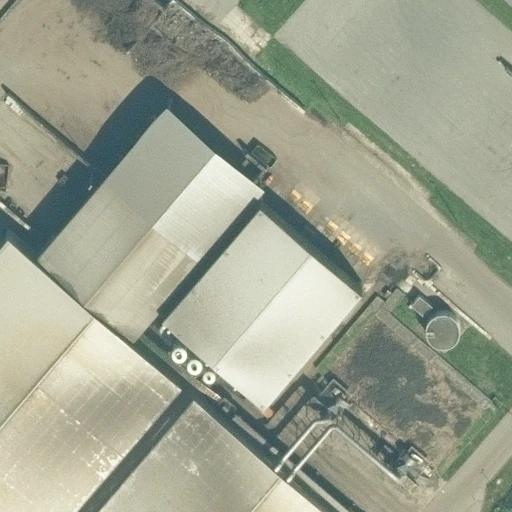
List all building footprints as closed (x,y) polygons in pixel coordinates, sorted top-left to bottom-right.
[(365,63),(358,72),(375,85),(383,76),(365,63)] [(36,251),(133,334),(201,254),(105,170),(36,251)] [(263,394),(361,280),(260,194),(163,307),(263,394)] [(133,334),(36,251),(8,227),(0,236),(0,511),(61,511),(180,375),(133,334)] [(339,511),(194,387),(86,511),(339,511)] [(411,476),(419,466),(408,458),(400,468),(411,476)]
